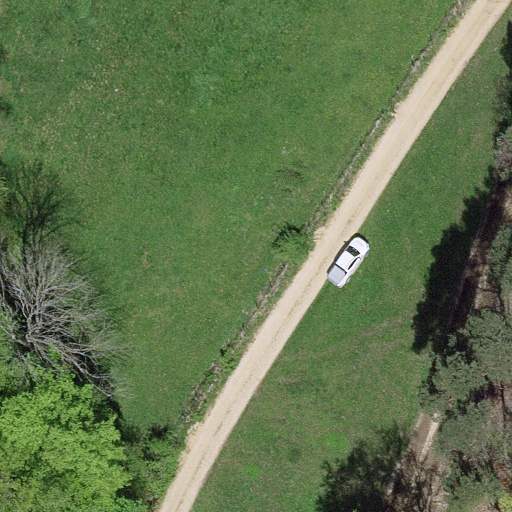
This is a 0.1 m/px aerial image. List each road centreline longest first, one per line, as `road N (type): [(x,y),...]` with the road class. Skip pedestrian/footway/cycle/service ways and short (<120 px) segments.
road 1 (track): [(492,0),(412,112),(167,511)]
road 2 (track): [(393,511),(511,170)]
